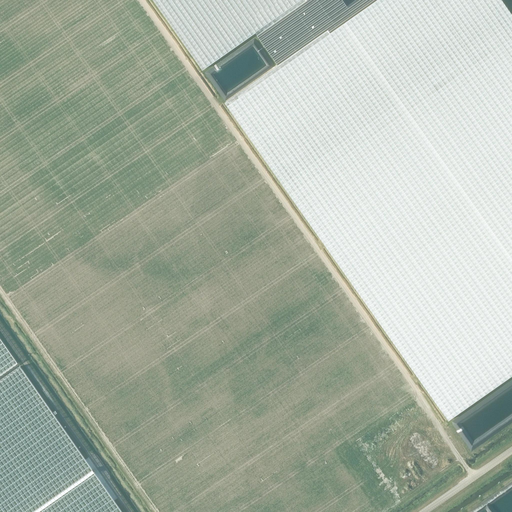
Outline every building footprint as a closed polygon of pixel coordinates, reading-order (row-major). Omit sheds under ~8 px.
[(152,0),(202,70),(255,32),(278,65),(335,24),(338,28),(377,0),(356,0),(348,6),(343,0),(152,0)] [(278,65),(225,102),(449,420),(511,375),(511,15),(501,0),(377,0),(338,28),(335,24),(278,65)] [(0,511),(121,511),(19,367),(0,380),(0,373),(17,362),(0,338),(0,511)] [(402,413),(405,418),(411,413),(408,409),(402,413)] [(417,438),(429,430),(419,415),(406,423),(417,438)] [(388,486),(421,465),(402,434),(381,447),(390,463),(386,466),(391,474),(383,479),(388,486)]
